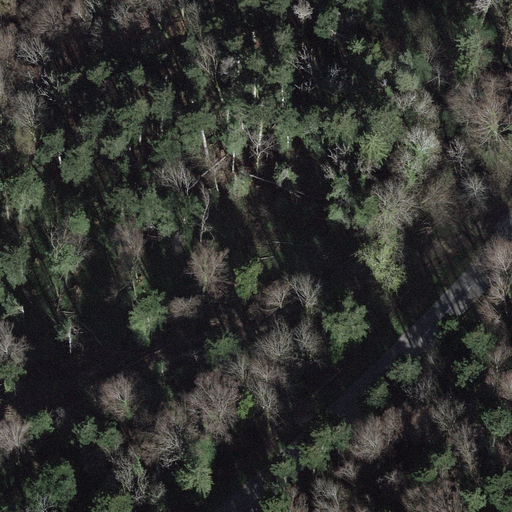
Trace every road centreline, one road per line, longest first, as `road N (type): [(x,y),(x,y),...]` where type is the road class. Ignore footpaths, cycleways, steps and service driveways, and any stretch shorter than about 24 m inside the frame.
road 1 (track): [(0,433),(93,386),(511,214)]
road 2 (tertiary): [(236,511),(511,221)]
